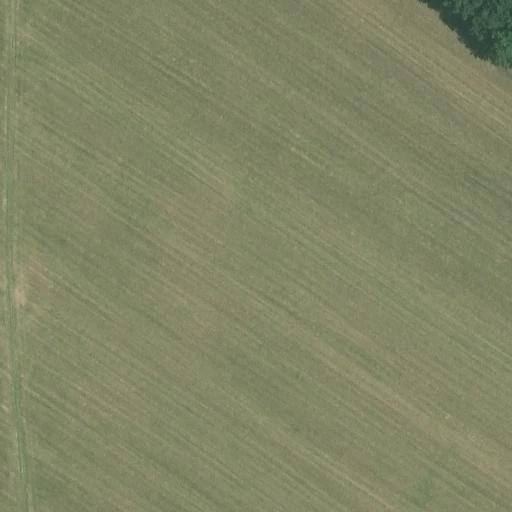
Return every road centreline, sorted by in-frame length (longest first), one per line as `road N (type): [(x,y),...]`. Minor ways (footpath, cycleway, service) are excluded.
road 1 (track): [(8,0),(0,232)]
road 2 (track): [(0,283),(14,511)]
